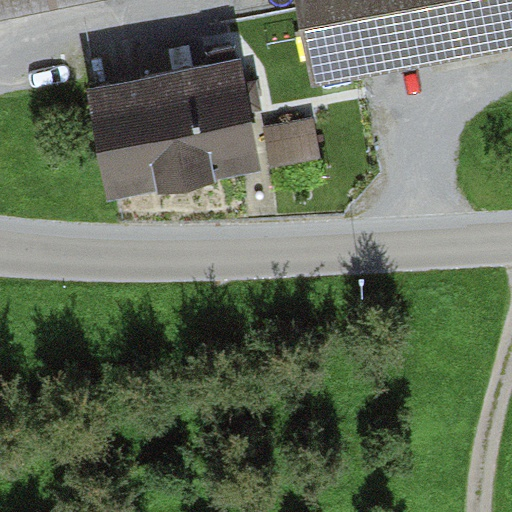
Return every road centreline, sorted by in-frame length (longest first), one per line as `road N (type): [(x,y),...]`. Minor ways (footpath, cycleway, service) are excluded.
road 1 (residential): [(0,250),(207,258),(511,244)]
road 2 (track): [(483,511),(511,370)]
